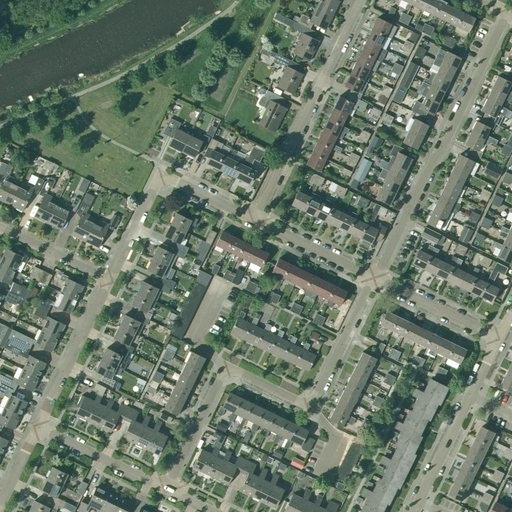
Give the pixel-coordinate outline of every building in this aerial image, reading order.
[(320,0),(316,8),(332,16),(339,2),(334,0),(320,0)] [(423,11),(427,0),(413,0),(411,5),(423,11)] [(434,16),(441,3),(435,0),(427,0),(423,11),(434,16)] [(445,22),(452,8),(441,3),(434,16),(445,22)] [(332,16),(316,8),(311,19),(301,15),(299,18),(294,16),(292,20),(297,23),(309,29),(312,23),(326,30),(332,16)] [(391,19),(395,10),(391,8),(387,16),(391,19)] [(457,27),(463,14),(452,8),(445,22),(457,27)] [(402,24),(406,15),(402,13),(398,22),(402,24)] [(474,19),(463,14),(457,27),(455,30),(459,33),(461,29),(468,33),(474,19)] [(410,17),(406,15),(402,24),(407,26),(410,17)] [(314,32),(301,25),(286,18),(284,23),(291,27),(291,29),(300,33),(297,39),(300,41),(294,53),(311,61),(320,42),(311,38),(314,32)] [(377,18),(371,30),(385,37),(391,25),(377,18)] [(421,32),(423,27),(417,23),(414,29),(421,32)] [(425,35),(429,26),(424,24),(423,27),(421,32),(425,35)] [(433,28),(429,26),(425,35),(429,37),(433,28)] [(385,37),(371,30),(366,41),(380,48),(385,37)] [(415,43),(419,35),(412,32),(408,39),(415,43)] [(447,47),(451,38),(446,36),(442,44),(447,47)] [(455,40),(451,38),(447,47),(451,49),(455,40)] [(380,48),(366,41),(361,53),(375,59),(380,48)] [(411,49),(403,45),(401,50),(409,54),(411,49)] [(269,56),(271,52),(263,47),(259,53),(268,58),(269,56)] [(417,47),(415,51),(423,55),(426,51),(417,47)] [(423,55),(415,51),(413,56),(421,60),(423,55)] [(298,65),(285,58),(271,52),(269,56),(274,58),(273,61),(284,66),(281,72),(284,74),(278,86),(295,94),(304,75),(295,71),(298,65)] [(434,60),(455,71),(461,59),(446,52),(443,59),(436,56),(434,60)] [(375,59),(361,53),(355,64),(369,70),(375,59)] [(439,68),(435,75),(450,82),(455,71),(434,60),(432,64),(439,68)] [(369,70),(355,64),(350,75),(364,81),(364,82),(367,83),(369,79),(365,78),(369,70)] [(400,71),(393,67),(390,72),(398,76),(400,71)] [(406,69),(404,74),(413,78),(415,73),(406,69)] [(423,82),(444,93),(450,82),(435,75),(432,73),(428,80),(425,78),(423,82)] [(413,78),(404,74),(402,78),(410,82),(413,78)] [(358,93),(364,82),(364,81),(350,75),(344,86),(351,90),(348,95),(359,100),(363,102),(366,97),(362,95),(358,93)] [(492,88),(506,95),(511,98),(511,97),(511,92),(508,91),(511,84),(497,77),(492,88)] [(424,97),(439,104),(444,93),(423,82),(420,87),(424,88),(420,95),(425,97),(424,97)] [(285,99),(267,91),(260,88),(258,93),(264,96),(264,98),(262,97),(260,98),(258,103),(258,105),(263,108),(264,107),(266,108),(258,125),(275,133),(286,109),(282,107),(285,99)] [(486,99),(500,106),(506,95),(492,88),(486,99)] [(390,93),(382,90),(379,94),(380,95),(387,98),(390,93)] [(400,104),(404,96),(396,92),(391,100),(400,104)] [(380,95),(377,102),(384,106),(387,98),(380,95)] [(333,109),(347,115),(353,104),(339,97),(333,109)] [(433,116),(439,104),(424,97),(421,104),(415,101),(410,111),(424,118),(427,113),(433,116)] [(486,99),(480,111),(486,114),(484,119),(495,125),(498,126),(507,109),(500,106),(486,99)] [(376,121),(381,112),(373,108),(368,117),(376,121)] [(328,120),(342,126),(347,115),(333,109),(328,120)] [(385,114),(383,119),(391,122),(393,118),(385,114)] [(168,146),(181,152),(191,131),(187,129),(185,134),(177,130),(180,124),(174,121),(170,119),(163,134),(172,139),(168,146)] [(391,122),(383,119),(381,123),(388,127),(391,122)] [(414,119),(408,131),(423,138),(428,126),(414,119)] [(475,121),(470,133),(488,142),(495,146),(498,141),(486,135),(489,129),(492,130),(495,125),(484,119),(482,124),(475,121)] [(322,131),(336,138),(342,126),(328,120),(322,131)] [(191,131),(181,152),(194,158),(198,150),(203,152),(210,138),(204,135),(200,141),(193,138),(195,133),(191,131)] [(317,142),(331,149),(336,138),(322,131),(317,142)] [(362,131),(359,135),(368,139),(370,134),(362,131)] [(423,138),(408,131),(402,143),(417,150),(423,138)] [(488,142),(470,133),(464,145),(471,148),(478,152),(482,144),(486,146),(488,142)] [(368,139),(359,135),(357,139),(366,143),(368,139)] [(378,149),(382,140),(374,136),(369,145),(378,149)] [(227,158),(222,155),(224,152),(220,150),(223,145),(211,139),(206,151),(212,153),(206,164),(220,171),(227,158)] [(311,153),(325,160),(331,149),(317,142),(311,153)] [(511,148),(504,144),(502,149),(510,153),(511,149),(511,148)] [(392,165),(406,172),(412,160),(405,156),(407,151),(394,145),(390,155),(395,157),(392,165)] [(250,152),(262,157),(265,152),(253,146),(250,152)] [(231,149),(227,158),(220,171),(234,178),(244,159),(243,159),(235,155),(237,151),(231,149)] [(510,153),(502,149),(500,153),(508,157),(510,153)] [(259,163),(262,157),(250,152),(248,157),(245,155),(243,159),(244,159),(234,178),(248,185),(255,171),(246,167),(250,158),(259,163)] [(320,172),(325,160),(311,153),(306,165),(320,172)] [(351,153),(349,158),(357,161),(359,157),(351,153)] [(459,155),(453,167),(467,174),(473,162),(459,155)] [(363,159),(361,163),(369,167),(371,163),(363,159)] [(53,164),(46,161),(43,167),(50,171),(53,164)] [(361,163),(355,175),(363,179),(369,167),(361,163)] [(501,171),(493,167),(487,164),(483,173),(497,180),(501,171)] [(0,200),(9,205),(18,187),(11,184),(14,180),(8,177),(12,168),(5,165),(0,175),(0,176),(6,179),(0,190),(0,200)] [(401,183),(406,172),(392,165),(388,171),(382,168),(380,173),(401,183)] [(467,174),(453,167),(448,178),(462,185),(467,174)] [(343,169),(341,173),(349,177),(351,173),(343,169)] [(395,194),(401,183),(380,173),(378,177),(384,180),(381,187),(395,194)] [(511,176),(505,173),(503,177),(511,181),(511,180),(511,176)] [(316,185),(320,177),(315,175),(311,183),(316,185)] [(361,183),(363,179),(355,175),(349,187),(355,190),(359,182),(361,183)] [(324,179),(320,177),(316,185),(320,187),(324,179)] [(511,181),(503,177),(501,182),(509,186),(511,181)] [(24,190),(18,187),(9,205),(22,211),(32,192),(37,194),(43,181),(38,178),(33,189),(27,186),(24,190)] [(34,217),(47,224),(56,206),(49,202),(52,198),(46,195),(49,188),(51,189),(55,181),(48,178),(46,182),(45,182),(44,184),(39,195),(44,197),(34,217)] [(457,196),(462,185),(448,178),(443,189),(457,196)] [(338,196),(342,188),(338,186),(334,194),(338,196)] [(390,206),(395,194),(381,187),(375,198),(390,206)] [(346,190),(342,188),(338,196),(342,198),(346,190)] [(453,203),(457,196),(443,189),(437,200),(457,210),(459,206),(453,203)] [(482,189),(480,194),(488,198),(491,193),(482,189)] [(291,206),(303,211),(310,198),(298,192),(291,206)] [(85,242),(94,224),(87,221),(89,216),(83,213),(87,205),(90,206),(94,198),(86,193),(76,213),(81,216),(72,236),(85,242)] [(310,198),(303,211),(314,217),(321,203),(323,199),(312,193),(310,198)] [(488,198),(480,194),(478,198),(486,202),(488,198)] [(494,195),(492,200),(501,204),(503,199),(494,195)] [(360,207),(364,199),(360,197),(356,205),(360,207)] [(56,206),(47,224),(60,230),(70,210),(75,213),(80,201),(75,198),(71,207),(64,204),(62,209),(56,206)] [(321,203),(314,217),(325,222),(332,208),(334,204),(323,199),(321,203)] [(369,201),(364,199),(360,207),(365,209),(369,201)] [(457,210),(437,200),(432,212),(446,218),(449,212),(455,215),(457,210)] [(501,204),(492,200),(490,204),(498,208),(501,204)] [(366,225),(359,238),(371,244),(373,239),(380,242),(386,229),(379,225),(377,230),(370,227),(380,206),(376,204),(366,225)] [(325,222),(337,228),(343,214),(332,208),(325,222)] [(440,230),(446,218),(432,212),(426,223),(440,230)] [(471,212),(469,216),(478,220),(480,216),(471,212)] [(185,233),(189,225),(194,227),(197,220),(192,217),(190,221),(176,214),(170,225),(185,233)] [(337,228),(348,233),(354,219),(343,214),(337,228)] [(100,227),(94,224),(85,242),(98,248),(107,229),(113,231),(119,218),(114,215),(109,226),(102,223),(100,227)] [(348,233),(359,238),(366,225),(359,221),(361,217),(357,215),(355,219),(354,219),(348,233)] [(478,220),(469,216),(467,220),(475,225),(478,220)] [(484,218),(481,222),(490,226),(492,222),(484,218)] [(490,226),(481,222),(479,226),(488,230),(490,226)] [(499,231),(500,231),(511,236),(511,224),(509,231),(501,227),(499,231)] [(185,233),(170,225),(164,237),(172,241),(169,246),(186,254),(189,249),(179,244),(183,238),(187,240),(189,234),(185,233)] [(472,231),(464,227),(458,240),(466,244),(472,231)] [(430,241),(434,233),(424,228),(420,236),(430,241)] [(210,245),(216,233),(211,231),(205,242),(210,245)] [(502,246),(511,250),(511,236),(500,231),(498,236),(505,239),(502,245),(502,246)] [(227,251),(233,238),(222,232),(215,246),(223,250),(221,255),(224,257),(227,251)] [(436,244),(440,235),(436,233),(432,242),(436,244)] [(484,237),(476,233),(474,238),(482,242),(484,237)] [(445,238),(440,235),(436,244),(441,246),(445,238)] [(245,243),(233,238),(227,251),(235,255),(232,261),(235,262),(245,243)] [(510,264),(511,260),(511,250),(502,246),(502,245),(496,242),(493,247),(500,250),(496,257),(510,264)] [(256,249),(245,243),(235,262),(239,264),(242,258),(249,262),(256,249)] [(459,255),(463,246),(458,244),(454,253),(459,255)] [(158,247),(152,259),(167,266),(173,255),(183,260),(186,254),(169,246),(167,251),(158,247)] [(420,247),(412,264),(423,270),(434,248),(429,246),(427,250),(420,247)] [(467,249),(463,246),(459,255),(463,257),(467,249)] [(435,275),(441,262),(435,258),(439,250),(434,248),(423,270),(435,275)] [(0,261),(0,263),(16,271),(20,261),(26,264),(29,258),(23,255),(22,257),(6,249),(0,261)] [(268,254),(256,249),(249,262),(261,268),(268,254)] [(205,256),(195,251),(191,257),(202,262),(205,256)] [(481,266),(485,257),(481,255),(477,263),(481,266)] [(435,275),(446,281),(448,275),(457,258),(452,256),(448,265),(441,262),(435,275)] [(489,259),(485,257),(481,266),(485,268),(489,259)] [(446,281),(457,286),(464,272),(458,270),(462,261),(457,258),(448,275),(446,281)] [(170,289),(172,290),(176,283),(169,280),(168,281),(166,280),(171,268),(167,266),(152,259),(146,270),(155,275),(153,280),(170,289)] [(271,273),(283,279),(290,265),(278,259),(271,273)] [(25,300),(26,300),(30,291),(23,288),(11,282),(16,271),(0,263),(0,280),(11,286),(8,292),(25,300)] [(496,263),(486,283),(482,292),(479,297),(491,303),(498,289),(491,286),(497,273),(504,276),(507,268),(496,263)] [(219,267),(215,265),(211,273),(215,275),(219,267)] [(290,265),(283,279),(294,284),(301,270),(290,265)] [(38,282),(43,271),(33,267),(28,277),(38,282)] [(457,286),(468,292),(471,286),(475,278),(479,270),(475,268),(471,276),(464,272),(457,286)] [(222,278),(226,281),(230,273),(226,270),(222,278)] [(301,270),(294,284),(305,290),(312,276),(301,270)] [(51,275),(43,271),(38,282),(46,286),(51,275)] [(197,277),(208,282),(211,277),(200,271),(197,277)] [(230,273),(226,281),(231,283),(235,275),(230,273)] [(60,293),(76,301),(83,287),(67,279),(68,277),(62,274),(59,280),(65,283),(60,293)] [(312,276),(305,290),(317,295),(323,281),(312,276)] [(195,282),(206,287),(208,282),(197,277),(195,282)] [(471,286),(468,292),(479,297),(482,292),(486,283),(475,278),(471,286)] [(170,289),(153,280),(150,285),(142,282),(137,293),(152,301),(157,289),(167,294),(170,289)] [(253,294),(257,285),(249,281),(244,289),(253,294)] [(323,281),(317,295),(328,300),(335,287),(323,281)] [(192,287),(203,292),(206,287),(195,282),(192,287)] [(192,287),(190,292),(201,297),(203,292),(192,287)] [(335,287),(328,300),(326,305),(329,307),(332,302),(339,306),(346,292),(335,287)] [(0,303),(2,299),(15,306),(16,304),(22,307),(25,300),(8,292),(6,297),(0,294),(0,303)] [(190,292),(187,297),(198,303),(201,297),(190,292)] [(267,301),(271,303),(275,294),(271,292),(267,301)] [(38,306),(48,311),(51,306),(70,315),(76,301),(60,293),(55,303),(42,297),(38,306)] [(152,301),(137,293),(131,305),(139,309),(136,314),(149,321),(152,315),(146,312),(150,306),(154,307),(156,302),(152,301)] [(275,294),(271,303),(276,305),(280,296),(275,294)] [(245,302),(250,304),(253,298),(248,295),(245,302)] [(187,297),(185,302),(196,308),(198,303),(187,297)] [(182,308),(193,313),(196,308),(185,302),(182,308)] [(290,311),(294,313),(298,305),(293,303),(290,311)] [(298,305),(294,313),(298,316),(302,308),(298,305)] [(41,331),(58,339),(64,325),(46,316),(48,311),(38,306),(33,315),(46,321),(41,331)] [(180,313),(191,318),(193,313),(182,308),(181,309),(180,313)] [(230,334),(243,340),(251,324),(250,324),(242,320),(245,314),(241,312),(230,334)] [(391,331),(398,318),(387,312),(380,326),(391,331)] [(177,318),(188,323),(191,318),(180,313),(177,318)] [(146,326),(149,321),(136,314),(133,320),(124,315),(119,327),(138,336),(144,325),(146,326)] [(312,322),(316,324),(320,316),(316,314),(312,322)] [(320,316),(316,324),(321,327),(324,318),(320,316)] [(174,323),(186,329),(188,323),(177,318),(174,323)] [(243,340),(256,346),(264,331),(263,330),(255,326),(258,320),(254,318),(250,324),(251,324),(243,340)] [(403,337),(409,323),(398,318),(391,331),(403,337)] [(172,328),(183,334),(186,329),(174,323),(172,328)] [(414,342),(421,328),(409,323),(403,337),(414,342)] [(0,335),(7,338),(11,330),(0,324),(0,335)] [(256,346),(269,353),(277,337),(276,337),(268,333),(271,326),(266,324),(263,330),(264,331),(256,346)] [(121,342),(118,348),(131,354),(134,348),(128,346),(131,339),(136,341),(138,336),(119,327),(113,339),(121,342)] [(183,334),(172,328),(170,333),(181,339),(183,334)] [(425,347),(432,334),(421,328),(414,342),(425,347)] [(8,339),(30,349),(32,344),(51,353),(58,339),(41,331),(36,342),(23,335),(12,330),(8,339)] [(269,353),(282,359),(290,343),(289,343),(281,339),(284,332),(279,330),(276,337),(277,337),(269,353)] [(309,338),(316,341),(319,335),(312,332),(309,338)] [(436,353),(443,339),(432,334),(425,347),(436,353)] [(290,343),(282,359),(295,365),(302,349),(294,345),(297,339),(292,337),(289,343),(290,343)] [(22,370),(39,378),(45,364),(27,355),(30,349),(8,339),(3,348),(15,353),(27,359),(22,370)] [(448,358),(454,345),(443,339),(436,353),(448,358)] [(305,343),(302,349),(295,365),(308,372),(316,356),(306,351),(309,345),(305,343)] [(381,354),(385,346),(380,343),(376,351),(381,354)] [(466,350),(454,345),(448,358),(459,364),(466,350)] [(106,349),(101,360),(121,370),(123,371),(127,364),(126,364),(131,354),(118,348),(116,353),(106,349)] [(392,359),(396,351),(391,349),(388,357),(392,359)] [(400,353),(396,351),(392,359),(396,361),(400,353)] [(185,364),(199,371),(205,359),(191,352),(185,364)] [(371,371),(376,360),(362,352),(356,364),(371,371)] [(170,362),(172,357),(164,353),(162,358),(166,360),(170,362)] [(416,366),(420,358),(416,356),(412,364),(416,366)] [(424,360),(420,358),(416,366),(421,369),(424,360)] [(121,370),(101,360),(95,372),(103,376),(100,381),(113,387),(115,382),(110,379),(113,373),(119,376),(121,370)] [(194,382),(199,371),(185,364),(180,375),(194,382)] [(351,375),(365,382),(371,371),(356,364),(351,375)] [(438,377),(442,369),(438,367),(434,375),(438,377)] [(447,371),(442,369),(438,377),(443,379),(447,371)] [(0,383),(11,388),(13,383),(32,392),(39,378),(22,370),(17,380),(4,374),(0,383)] [(153,376),(161,380),(163,376),(155,372),(153,376)] [(385,378),(393,382),(395,378),(387,374),(385,378)] [(188,393),(194,382),(180,375),(174,386),(188,393)] [(345,386),(359,393),(365,382),(351,375),(345,386)] [(511,391),(511,377),(507,375),(501,386),(511,391)] [(159,384),(161,380),(153,376),(151,380),(159,384)] [(391,387),(393,382),(385,378),(383,383),(391,387)] [(436,404),(438,405),(447,388),(430,380),(424,393),(416,390),(414,393),(436,404)] [(4,408),(20,416),(27,403),(8,393),(11,388),(0,383),(0,382),(0,393),(9,398),(4,408)] [(98,404),(106,389),(96,384),(93,390),(98,392),(94,402),(81,396),(77,406),(79,407),(75,415),(87,421),(96,403),(98,404)] [(183,404),(188,393),(174,386),(169,397),(183,404)] [(340,397),(354,405),(359,393),(345,386),(340,397)] [(156,391),(148,387),(146,392),(154,395),(156,391)] [(230,421),(240,399),(229,393),(222,407),(221,406),(217,415),(221,417),(225,409),(232,412),(228,420),(230,421)] [(428,421),(436,404),(414,393),(413,396),(419,399),(412,412),(410,411),(426,419),(426,420),(428,421)] [(374,401),(382,405),(384,400),(376,396),(374,401)] [(177,416),(183,404),(169,397),(163,409),(177,416)] [(340,397),(334,409),(348,416),(354,405),(340,397)] [(87,421),(99,426),(107,408),(110,410),(114,401),(110,398),(105,407),(98,404),(96,403),(87,421)] [(252,404),(240,399),(230,421),(232,422),(236,414),(243,418),(239,426),(241,427),(252,404)] [(380,409),(382,405),(374,401),(372,405),(380,409)] [(107,408),(99,426),(110,432),(118,418),(124,421),(130,408),(121,404),(117,413),(110,410),(107,408)] [(263,409),(252,404),(241,427),(243,428),(247,420),(254,423),(250,431),(252,432),(263,409)] [(0,423),(13,430),(20,416),(4,408),(0,415),(0,423)] [(138,412),(130,408),(124,421),(130,424),(123,438),(134,444),(143,426),(141,425),(134,421),(138,412)] [(274,415),(263,409),(252,432),(254,433),(258,425),(265,429),(261,436),(263,437),(274,415)] [(355,419),(348,416),(334,409),(328,420),(342,427),(345,423),(352,426),(355,419)] [(418,436),(426,420),(426,419),(410,411),(403,425),(397,422),(396,425),(418,436)] [(172,419),(161,413),(159,418),(170,424),(172,419)] [(285,420),(274,415),(263,437),(266,439),(269,431),(276,434),(272,442),(274,443),(285,420)] [(145,416),(141,425),(143,426),(134,444),(146,449),(155,431),(152,430),(145,427),(150,418),(145,416)] [(362,423),(370,427),(373,423),(365,419),(362,423)] [(296,426),(285,420),(274,443),(277,444),(281,436),(287,439),(284,447),(285,448),(296,426)] [(155,431),(146,449),(158,455),(166,437),(157,433),(161,424),(157,421),(152,430),(155,431)] [(368,431),(370,427),(362,423),(360,427),(368,431)] [(412,454),(416,446),(420,437),(418,436),(396,425),(394,429),(402,432),(396,446),(398,447),(412,454)] [(308,431),(296,426),(285,448),(288,449),(292,441),(301,446),(305,436),(308,431)] [(505,452),(511,455),(511,450),(507,448),(498,444),(498,443),(492,440),(495,433),(482,427),(476,438),(490,445),(505,452)] [(213,455),(215,457),(220,448),(225,437),(214,431),(212,436),(217,439),(212,447),(214,448),(211,454),(201,450),(193,468),(204,473),(213,455)] [(247,432),(242,441),(246,444),(252,434),(247,432)] [(314,441),(305,436),(301,446),(302,449),(308,452),(314,441)] [(471,450),(484,456),(490,445),(476,438),(471,450)] [(353,439),(350,445),(362,450),(364,445),(353,439)] [(350,445),(348,450),(359,456),(362,450),(350,445)] [(406,472),(410,463),(414,455),(412,454),(398,447),(391,461),(383,457),(382,460),(406,472)] [(348,450),(345,456),(356,461),(359,456),(348,450)] [(465,461),(479,467),(484,456),(471,450),(465,461)] [(222,460),(215,457),(213,455),(204,473),(216,479),(224,461),(227,462),(231,453),(227,451),(222,460)] [(511,457),(511,455),(505,452),(503,457),(511,461),(511,457)] [(345,456),(343,462),(354,467),(356,461),(345,456)] [(224,461),(216,479),(227,485),(235,470),(241,473),(247,461),(238,457),(234,466),(227,462),(224,461)] [(398,489),(406,472),(382,460),(380,463),(388,467),(382,480),(381,481),(395,488),(398,489)] [(256,465),(247,461),(241,473),(247,476),(240,491),(252,497),(260,479),(258,477),(251,474),(256,465)] [(304,463),(299,461),(296,467),(301,470),(304,463)] [(460,472),(473,479),(479,467),(465,461),(460,472)] [(343,462),(340,467),(351,472),(354,467),(343,462)] [(287,466),(281,463),(277,469),(284,473),(287,466)] [(340,467),(337,473),(348,478),(351,472),(340,467)] [(62,487),(62,486),(65,479),(70,481),(72,477),(52,468),(46,479),(62,487)] [(262,469),(258,477),(260,479),(252,497),(263,502),(272,484),(270,483),(263,480),(267,471),(262,469)] [(496,470),(494,475),(502,479),(504,474),(496,470)] [(305,475),(299,472),(296,477),(302,480),(305,475)] [(454,483),(468,490),(473,479),(460,472),(454,483)] [(346,483),(348,478),(337,473),(335,478),(346,483)] [(272,484),(263,502),(275,508),(284,490),(274,485),(279,476),(274,474),(270,483),(272,484)] [(502,479),(494,475),(492,479),(500,483),(502,479)] [(46,500),(59,506),(62,508),(65,502),(56,498),(60,490),(64,492),(66,488),(62,486),(62,487),(46,479),(41,491),(49,495),(46,500)] [(385,503),(387,505),(395,488),(381,481),(382,480),(379,479),(373,493),(365,489),(363,492),(385,503)] [(87,484),(82,482),(81,481),(75,493),(81,496),(87,484)] [(342,491),(345,486),(338,483),(336,488),(342,491)] [(462,501),(468,490),(454,483),(449,495),(462,501)] [(99,511),(108,493),(96,487),(89,502),(83,499),(77,511),(79,511),(87,511),(90,506),(97,510),(99,511)] [(298,511),(304,500),(306,501),(311,492),(306,490),(302,499),(292,494),(283,511),(298,511)] [(380,511),(385,503),(363,492),(362,496),(367,499),(360,511),(380,511)] [(112,511),(119,498),(108,493),(99,511),(97,510),(95,511),(101,511),(102,511),(101,511),(112,511)] [(485,493),(483,497),(491,501),(493,496),(485,493)] [(313,505),(306,501),(304,500),(298,511),(312,511),(316,506),(318,507),(322,498),(318,496),(313,505)] [(491,501),(483,497),(481,502),(489,505),(491,501)] [(127,511),(131,504),(119,498),(112,511),(127,511)] [(59,506),(46,500),(43,505),(34,501),(28,511),(47,511),(48,511),(47,511),(54,511),(55,511),(56,511),(59,506)] [(316,506),(312,511),(334,511),(338,505),(329,501),(325,510),(318,507),(316,506)] [(505,511),(508,508),(496,502),(491,511),(505,511)]
